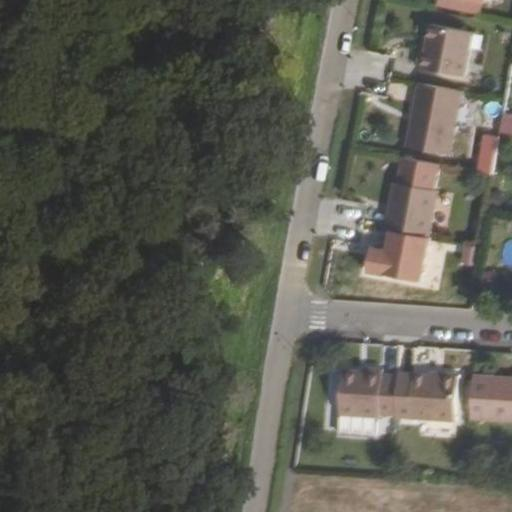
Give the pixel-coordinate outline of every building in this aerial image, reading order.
[(482,4),(463,0),(439,0),(437,11),(479,19),(482,4)] [(417,68),(465,77),(473,33),(430,25),(425,53),(420,53),(417,68)] [(406,148),(449,156),(462,92),(419,84),(406,148)] [(395,184),(386,230),(391,232),(429,239),(438,192),(436,192),(441,166),(401,158),(396,184),(395,184)] [(421,283),(430,239),(429,239),(391,232),(387,252),(378,251),(377,258),(370,257),(367,272),(421,283)] [(402,357),(402,372),(438,371),(438,357),(402,357)] [(379,417),(396,418),(398,381),(398,377),(382,376),(383,371),(367,370),(366,373),(343,371),(339,415),(378,418),(379,418),(379,417)] [(398,381),(396,418),(395,419),(455,422),(458,376),(441,375),(441,378),(413,376),(413,382),(398,381)] [(511,422),(511,379),(473,377),(471,420),(511,422)] [(376,439),(378,418),(339,415),(338,436),(376,439)]
